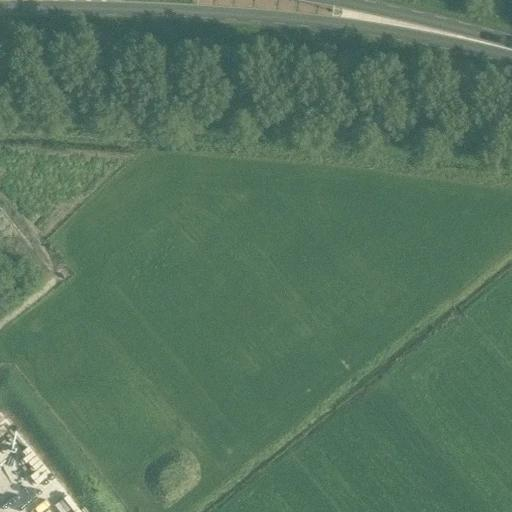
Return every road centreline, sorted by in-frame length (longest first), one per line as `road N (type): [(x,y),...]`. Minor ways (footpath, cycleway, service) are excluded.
road 1 (primary): [(0,5),(368,17)]
road 2 (primary): [(511,50),(368,17)]
